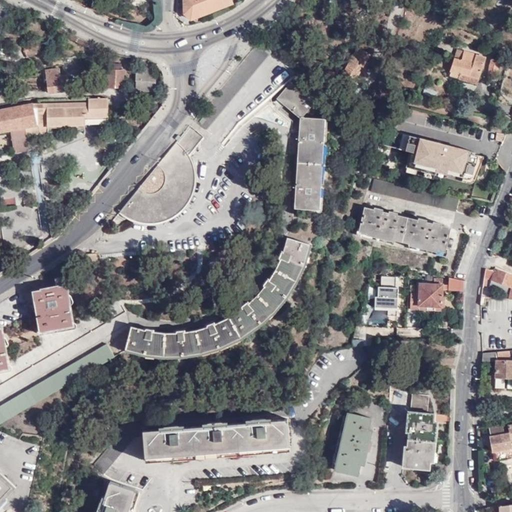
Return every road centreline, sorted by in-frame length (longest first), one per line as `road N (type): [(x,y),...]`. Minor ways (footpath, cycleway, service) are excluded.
road 1 (residential): [(462,499),(473,281),(511,177)]
road 2 (secondary): [(0,286),(70,237),(180,116)]
road 3 (residential): [(462,499),(253,511)]
road 4 (secondary): [(33,0),(110,35),(171,42)]
